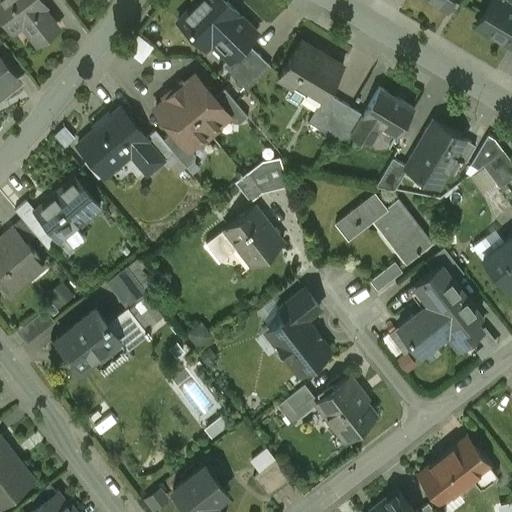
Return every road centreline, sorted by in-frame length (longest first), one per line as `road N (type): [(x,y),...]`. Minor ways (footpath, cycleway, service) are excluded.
road 1 (residential): [(511,354),(304,511)]
road 2 (residential): [(327,0),(511,110)]
road 3 (residential): [(134,0),(0,162)]
road 4 (residential): [(127,511),(0,351)]
